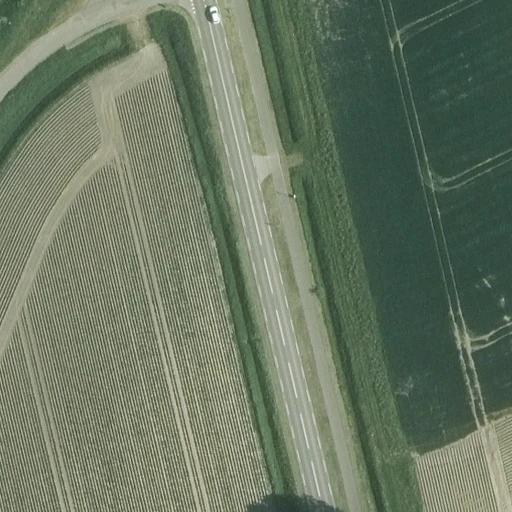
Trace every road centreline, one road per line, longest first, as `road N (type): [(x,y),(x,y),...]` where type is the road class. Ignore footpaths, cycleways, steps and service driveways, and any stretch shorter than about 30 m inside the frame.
road 1 (secondary): [(323,511),(203,0)]
road 2 (unclassified): [(0,89),(59,36),(131,0)]
